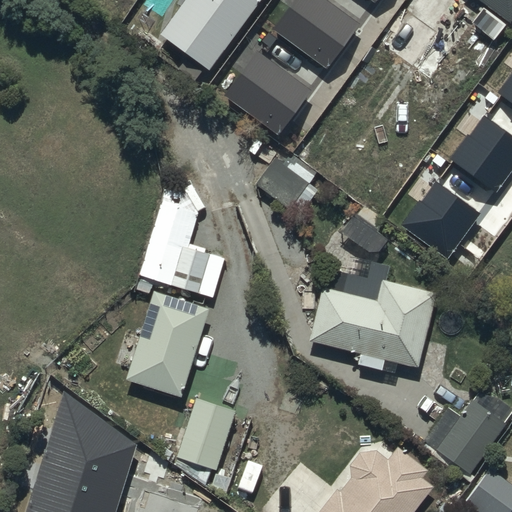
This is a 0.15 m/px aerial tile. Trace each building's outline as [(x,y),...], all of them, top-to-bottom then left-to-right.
[(182,0),(159,33),(208,69),(257,0),(182,0)] [(328,0),(294,0),(273,29),(327,68),(360,23),(328,0)] [(511,0),(480,0),(510,21),(511,17),(511,0)] [(413,66),(438,31),(405,8),(380,43),(413,66)] [(259,49),(225,94),(279,134),(312,89),(259,49)] [(511,72),(497,94),(511,105),(511,72)] [(467,134),(449,159),(495,193),(511,168),(511,135),(485,116),(470,136),(467,134)] [(304,206),(326,177),(311,166),(289,195),(304,206)] [(419,200),(401,225),(447,258),(480,213),(437,182),(422,202),(419,200)] [(349,211),(337,229),(367,249),(379,231),(349,211)] [(300,260),(288,228),(273,233),(286,266),(300,260)] [(178,255),(171,253),(162,281),(211,296),(223,255),(182,243),(178,255)] [(366,275),(325,265),(307,338),(359,351),(356,363),(381,369),(381,368),(395,371),(397,361),(417,366),(436,291),(392,280),(395,267),(370,260),(366,275)] [(120,364),(128,366),(124,378),(180,396),(207,307),(152,290),(134,345),(127,343),(120,364)] [(115,511),(137,445),(64,391),(25,511),(115,511)] [(468,472),(504,423),(462,393),(458,398),(453,394),(446,404),(447,405),(419,444),(440,459),(444,454),(468,472)] [(234,409),(194,396),(175,455),(216,468),(234,409)] [(330,406),(322,420),(350,435),(357,421),(330,406)] [(410,511),(432,484),(420,475),(426,468),(396,445),(392,450),(381,442),(363,445),(349,463),(350,474),(339,489),(336,487),(316,511),(410,511)] [(511,479),(488,462),(462,496),(483,511),(502,511),(511,500),(511,479)]
